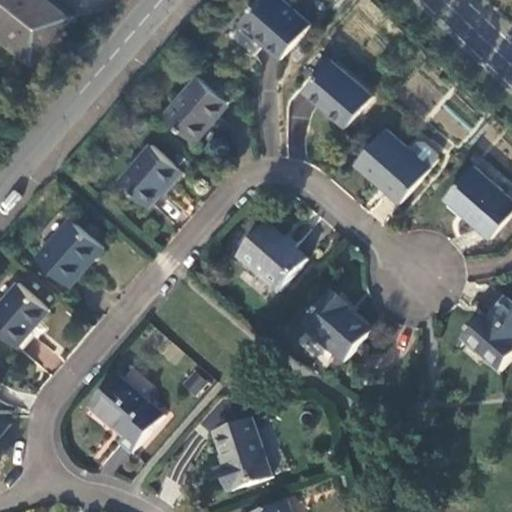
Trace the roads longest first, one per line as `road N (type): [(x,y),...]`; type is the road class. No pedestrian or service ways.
road 1 (residential): [(45,490),(42,405),(242,181),(283,171),(311,179),(428,277)]
road 2 (residential): [(157,0),(0,189)]
